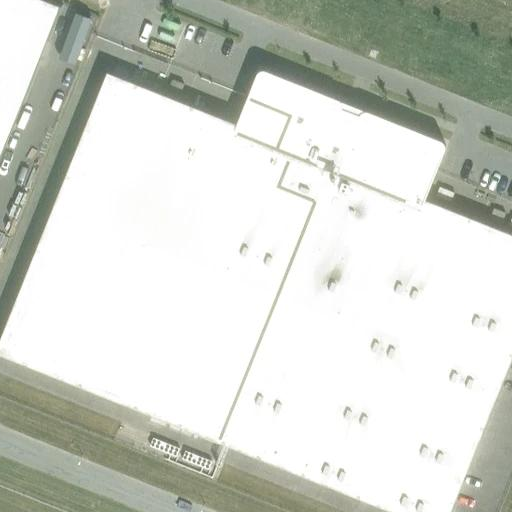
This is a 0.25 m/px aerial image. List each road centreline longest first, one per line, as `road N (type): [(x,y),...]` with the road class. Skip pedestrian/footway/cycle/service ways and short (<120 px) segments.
road 1 (unknown): [(511,116),(214,0)]
road 2 (unknown): [(124,0),(20,269)]
road 3 (unclassified): [(177,511),(0,441)]
